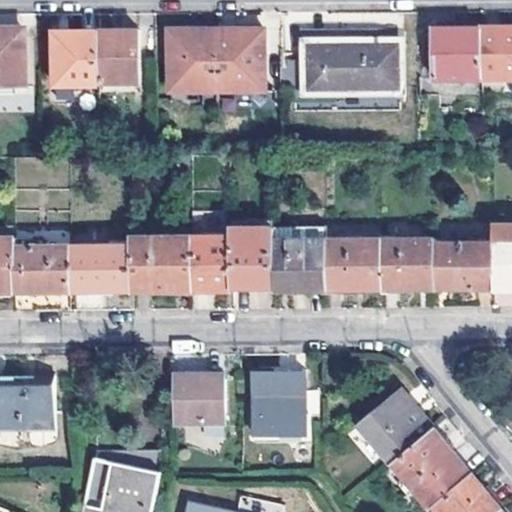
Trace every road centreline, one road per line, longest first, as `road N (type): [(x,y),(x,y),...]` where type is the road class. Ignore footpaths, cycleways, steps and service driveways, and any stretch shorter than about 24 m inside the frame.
road 1 (residential): [(0,331),(423,328)]
road 2 (residential): [(423,328),(437,373),(511,462)]
